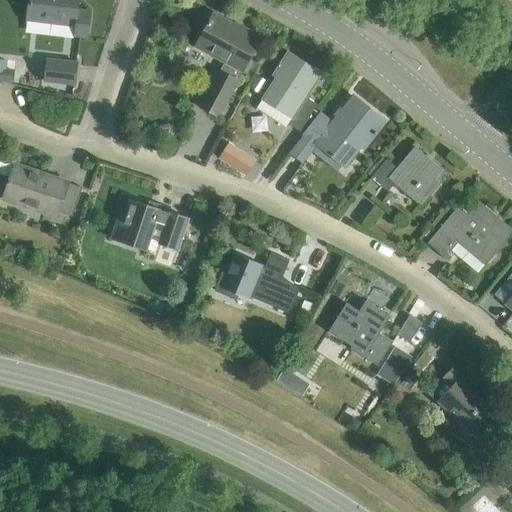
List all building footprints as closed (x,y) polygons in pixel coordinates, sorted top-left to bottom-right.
[(27,0),(25,21),(75,27),(74,36),(86,38),(87,33),(90,12),(77,11),(78,0),(27,0)] [(259,41),(223,22),(212,16),(196,47),(225,62),(220,73),(219,72),(200,107),(218,117),(236,83),(236,82),(241,72),(241,73),(259,41)] [(261,101),(256,109),(285,128),(287,125),(299,132),(312,111),(301,104),(305,98),(320,75),(287,54),(258,99),(261,101)] [(47,58),(44,83),(76,87),(79,62),(47,58)] [(7,61),(0,60),(0,82),(13,84),(15,71),(6,69),(7,61)] [(303,135),(289,153),(302,163),(316,145),(320,140),(337,153),(332,159),(343,167),(359,147),(362,149),(383,122),(352,98),(331,125),(318,115),(303,135)] [(228,141),(218,157),(232,166),(242,151),(228,141)] [(433,182),(442,172),(414,148),(396,170),(386,161),(371,179),(381,187),(387,180),(420,208),(439,186),(433,182)] [(0,160),(0,174),(9,178),(2,200),(56,218),(57,214),(71,218),(80,189),(67,185),(67,184),(13,166),(0,160)] [(120,211),(111,238),(146,250),(150,238),(158,241),(157,244),(163,246),(176,250),(186,220),(129,201),(125,213),(120,211)] [(427,244),(438,253),(448,262),(452,258),(448,255),(458,244),(483,265),(510,233),(478,205),(469,216),(458,207),(427,244)] [(286,285),(282,277),(289,260),(270,253),(265,266),(235,254),(227,274),(222,272),(214,291),(233,299),(235,294),(248,300),(249,297),(289,314),(298,291),(286,285)] [(381,329),(388,318),(365,303),(358,313),(345,305),(326,336),(377,368),(392,343),(376,333),(379,328),(381,329)] [(397,337),(409,344),(421,324),(409,317),(397,337)] [(482,422),(493,409),(471,388),(475,383),(456,366),(441,383),(449,390),(437,404),(458,422),(453,427),(475,446),(490,430),(482,422)]
